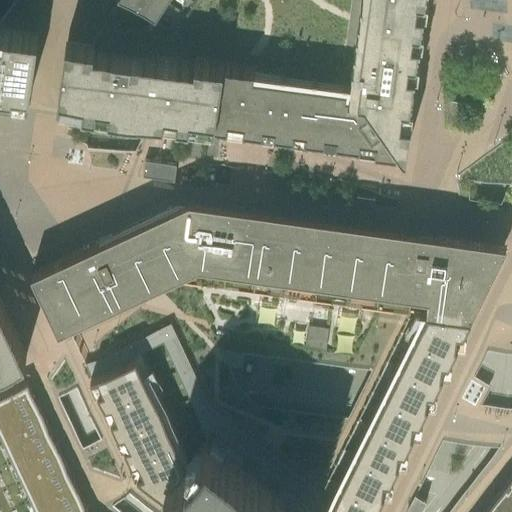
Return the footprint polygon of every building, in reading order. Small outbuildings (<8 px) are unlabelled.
[(99,33),(89,48),(90,43),(66,39),(57,100),(82,104),(82,108),(189,123),(196,124),(196,129),(374,153),(374,148),(406,153),(410,119),(408,119),(424,0),(197,0),(189,61),(139,54),(140,50),(141,51),(148,41),(130,29),(124,39),(103,26),(99,33)] [(121,0),(154,22),(167,2),(163,0),(121,0)] [(0,96),(28,102),(37,34),(5,29),(0,28),(0,96)] [(169,203),(32,272),(78,364),(156,325),(205,412),(345,510),(343,511),(427,511),(502,415),(511,328),(511,260),(499,259),(501,241),(169,203)] [(0,366),(3,365),(15,360),(17,359),(22,356),(26,355),(0,298),(0,366)] [(136,354),(91,375),(92,378),(98,375),(104,387),(98,390),(105,406),(111,403),(117,415),(111,418),(118,434),(124,432),(130,444),(124,446),(131,463),(137,460),(143,472),(137,475),(146,482),(184,511),(367,511),(368,508),(375,509),(384,490),(381,490),(383,478),(389,479),(398,461),(396,461),(398,449),(404,450),(413,432),(410,431),(412,419),(419,420),(428,402),(425,402),(427,390),(433,391),(442,373),(440,372),(441,360),(448,361),(457,343),(454,343),(456,331),(463,332),(467,323),(470,317),(469,317),(468,317),(426,312),(349,467),(335,496),(334,497),(328,509),(328,510),(326,511),(305,511),(206,435),(186,461),(136,354)] [(24,382),(0,393),(0,418),(37,401),(37,400),(37,399),(36,399),(31,387),(27,380),(24,382)] [(37,401),(0,418),(0,430),(4,439),(5,440),(46,421),(46,420),(47,420),(46,418),(45,419),(37,401)] [(46,421),(5,440),(7,445),(13,459),(14,460),(56,441),(55,439),(56,439),(55,438),(54,438),(46,421)] [(56,441),(14,460),(16,464),(22,478),(23,480),(65,460),(64,459),(65,459),(64,457),(64,458),(56,441)] [(65,460),(23,480),(25,484),(31,498),(32,499),(74,480),(73,479),(74,478),(73,477),(65,460)] [(499,488),(493,496),(498,500),(511,510),(511,481),(507,478),(499,488)] [(74,480),(32,499),(34,503),(38,511),(55,511),(83,499),(82,498),(83,498),(82,497),(74,480)] [(485,506),(480,511),(511,511),(511,510),(498,500),(493,496),(485,506)] [(88,511),(83,499),(55,511),(88,511)]
